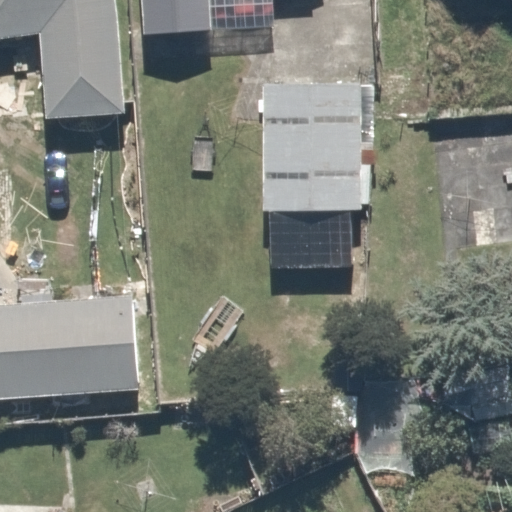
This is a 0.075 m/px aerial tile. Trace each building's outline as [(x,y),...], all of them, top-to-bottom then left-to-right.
[(54,119),(135,114),(127,11),(125,0),(0,0),(0,40),(48,34),(54,119)] [(150,0),(153,36),(222,31),(219,0),(150,0)] [(511,79),(511,46),(482,46),(482,80),(511,79)] [(361,212),(370,212),(370,84),(270,84),(271,210),(276,210),(276,268),(361,267),(361,212)] [(355,310),(362,276),(333,271),(326,305),(355,310)] [(141,297),(0,305),(0,399),(146,390),(141,297)]
